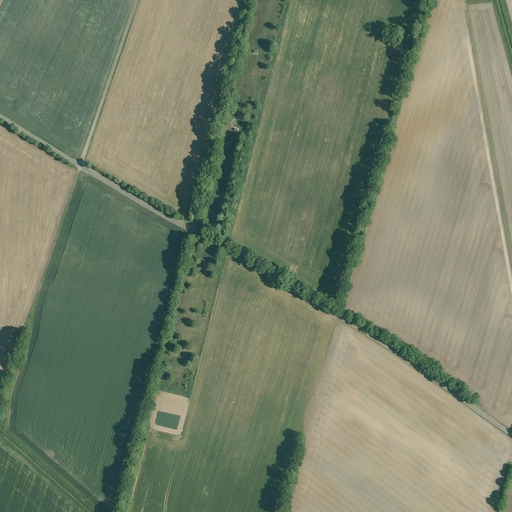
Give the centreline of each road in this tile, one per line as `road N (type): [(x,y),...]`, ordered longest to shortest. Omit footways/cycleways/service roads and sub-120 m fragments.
road 1 (unclassified): [(511,432),(383,340),(80,161)]
road 2 (track): [(460,0),(511,279)]
road 3 (unclassified): [(135,0),(80,161)]
